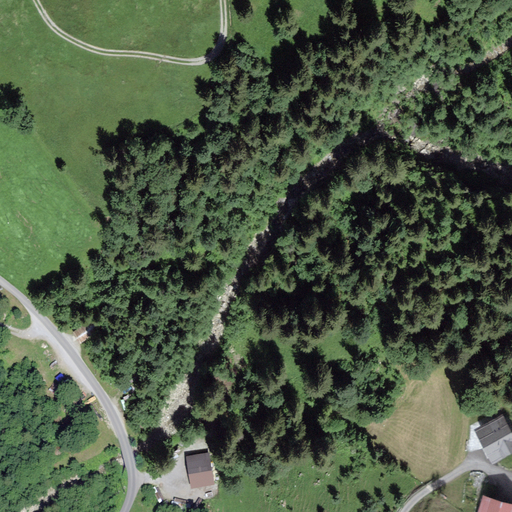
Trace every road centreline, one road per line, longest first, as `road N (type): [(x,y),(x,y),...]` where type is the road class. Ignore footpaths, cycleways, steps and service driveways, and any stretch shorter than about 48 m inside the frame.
road 1 (unclassified): [(124,511),(133,476),(98,387),(0,280)]
road 2 (track): [(222,0),(221,47),(197,61),(80,43),(35,0)]
